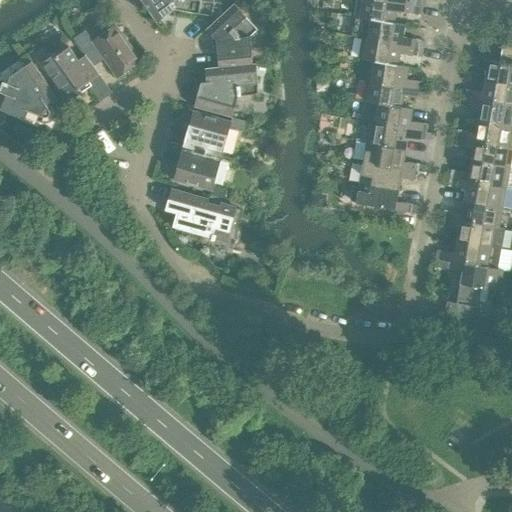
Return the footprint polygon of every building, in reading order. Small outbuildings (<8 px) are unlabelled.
[(213,2),(213,0),(140,0),(155,22),(174,10),(173,9),(174,5),(179,7),(178,10),(198,14),(200,0),(213,2)] [(393,22),(396,9),(400,10),(399,12),(412,14),(414,6),(380,0),(356,0),(354,15),(393,22)] [(250,36),(257,29),(233,4),(205,29),(215,40),(218,41),(218,46),(216,46),(217,66),(252,63),(250,36)] [(402,38),(404,24),(393,22),(354,15),(354,16),(365,18),(361,38),(418,48),(419,40),(406,38),(406,39),(402,38)] [(140,60),(115,25),(93,41),(85,30),(73,38),(85,55),(93,67),(104,59),(116,77),(140,60)] [(416,56),(418,48),(361,38),(358,58),(397,65),(400,51),(404,52),(403,54),(416,56)] [(511,64),(511,43),(502,42),(499,62),(511,64)] [(111,93),(93,67),(85,55),(78,60),(68,47),(55,56),(54,54),(39,64),(66,103),(89,87),(99,101),(111,93)] [(511,85),(511,64),(499,62),(471,57),(469,66),(482,68),(483,66),(487,67),(484,81),(511,85)] [(406,81),(408,66),(397,65),(358,58),(369,60),(365,80),(422,90),(423,82),(410,80),(410,81),(406,81)] [(58,100),(31,61),(10,76),(7,83),(2,81),(0,86),(0,109),(35,123),(38,115),(43,117),(45,117),(48,117),(49,114),(50,112),(49,109),(47,107),(58,100)] [(258,94),(255,63),(252,63),(217,66),(217,67),(204,69),(206,85),(204,90),(198,89),(193,107),(231,117),(237,96),(258,94)] [(401,107),(404,94),(408,94),(407,96),(420,98),(422,90),(365,80),(362,100),(401,107)] [(511,106),(511,85),(484,81),(482,94),(478,93),(478,92),(465,89),(463,98),(511,106)] [(511,126),(511,106),(463,98),(462,106),(475,108),(475,106),(479,107),(477,121),(511,126)] [(410,123),(412,109),(401,107),(362,100),(362,101),(373,103),(369,122),(426,132),(427,124),(414,122),(414,123),(410,123)] [(221,156),(229,126),(242,130),(245,121),(231,117),(230,122),(192,111),(187,131),(174,127),(170,142),(221,156)] [(511,147),(511,126),(477,121),(475,134),(471,134),(471,132),(458,130),(456,138),(511,147)] [(405,149),(407,136),(411,136),(411,138),(424,140),(426,132),(369,122),(366,142),(405,149)] [(509,168),(511,152),(511,147),(456,138),(455,146),(468,148),(468,147),(472,147),(470,161),(509,168)] [(213,185),(221,156),(170,142),(165,156),(178,160),(173,179),(211,190),(210,194),(223,198),(226,189),(213,185)] [(403,163),(405,149),(366,142),(362,162),(417,172),(418,164),(407,162),(407,163),(403,163)] [(506,188),(509,168),(470,161),(467,175),(464,174),(464,172),(451,170),(449,178),(506,188)] [(415,180),(417,172),(362,162),(359,182),(398,189),(400,176),(404,176),(404,178),(415,180)] [(502,208),(506,188),(449,178),(448,186),(461,188),(461,187),(465,187),(463,201),(502,208)] [(396,203),(398,189),(359,182),(355,203),(410,213),(411,204),(400,202),(400,204),(396,203)] [(226,241),(235,207),(220,203),(219,206),(207,203),(208,200),(170,189),(165,210),(176,213),(172,227),(176,228),(211,237),(210,239),(214,240),(214,238),(226,241)] [(499,228),(502,208),(463,201),(460,215),(456,214),(457,212),(444,210),(442,218),(499,228)] [(500,249),(504,229),(499,229),(499,228),(442,218),(441,226),(454,228),(454,227),(458,227),(456,241),(500,249)] [(497,265),(500,249),(456,241),(453,255),(449,254),(450,252),(437,250),(435,259),(487,268),(487,267),(487,263),(497,265)] [(499,291),(503,270),(487,267),(487,268),(435,259),(434,259),(433,266),(458,270),(458,269),(462,270),(459,284),(480,287),(499,291)] [(476,307),(480,287),(459,284),(456,303),(446,302),(444,315),(468,319),(471,306),(476,307)] [(433,483),(439,475),(435,472),(429,480),(433,483)]
